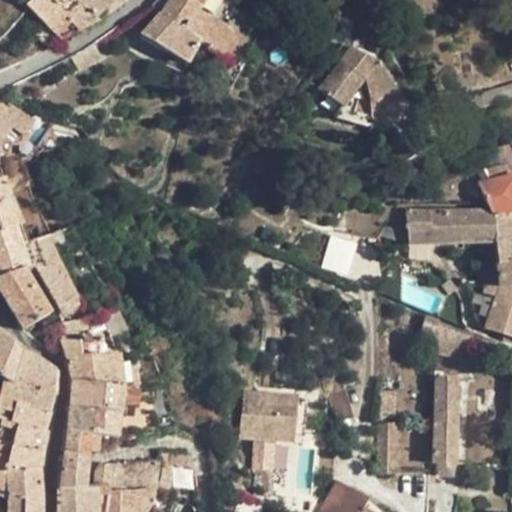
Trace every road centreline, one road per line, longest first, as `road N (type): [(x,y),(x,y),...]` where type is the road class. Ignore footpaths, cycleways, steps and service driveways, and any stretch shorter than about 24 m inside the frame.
road 1 (unknown): [(431,511),(407,486),(371,474),(359,454),(359,428),(393,341),(390,255)]
road 2 (residential): [(0,320),(60,370),(47,511)]
road 3 (residential): [(144,0),(0,83)]
